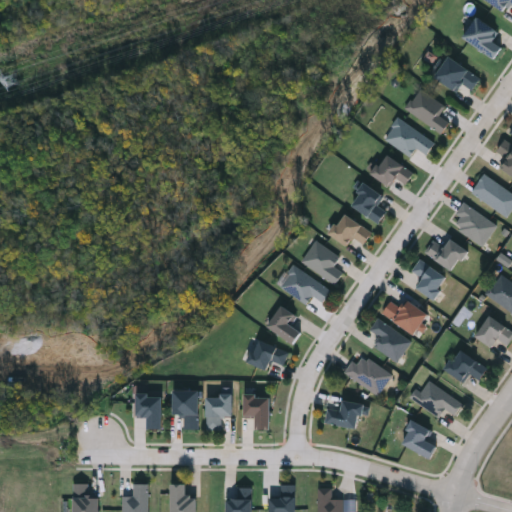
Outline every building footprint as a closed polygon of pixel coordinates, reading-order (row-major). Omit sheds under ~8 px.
[(511,2),(510,1),(503,10),(488,0),(511,0),(511,2)] [(499,30),(491,42),(501,49),(494,58),(462,35),(477,15),(499,30)] [(479,75),(470,88),(461,82),(456,90),(434,76),(447,55),(479,75)] [(443,104),(436,114),(447,121),(439,132),(404,107),(418,86),(443,104)] [(425,153),(415,145),(408,155),(383,136),(399,116),(433,142),(425,153)] [(504,157),(494,151),(502,138),(511,143),(511,174),(498,166),(504,157)] [(371,172),(385,152),(412,170),(404,182),(396,176),(390,185),(371,172)] [(511,203),(504,215),(470,190),(483,172),(511,193),(511,203)] [(376,201),(383,213),(370,221),(355,198),(359,196),(355,189),(368,180),(380,199),(376,201)] [(494,228),(477,245),(449,217),(466,200),(494,228)] [(371,230),(362,243),(352,236),(346,245),(328,232),(343,210),(371,230)] [(435,238),(439,244),(453,235),(466,254),(444,269),(427,244),(435,238)] [(339,256),(333,265),(342,272),(333,284),(300,259),(315,238),(339,256)] [(421,276),(410,268),(419,256),(447,277),(432,298),(414,285),(421,276)] [(279,284),(294,263),(329,289),(321,301),(311,293),(304,303),(279,284)] [(511,312),(484,291),(500,272),(511,281),(511,312)] [(381,311),(390,298),(401,306),(406,298),(427,312),(412,333),(381,311)] [(300,329),(294,341),(267,327),(279,303),(296,311),(289,324),(300,329)] [(475,334),(490,314),(511,330),(511,334),(506,343),(496,336),(490,345),(475,334)] [(372,342),(377,335),(368,328),(378,315),(409,341),(394,360),(372,342)] [(270,359),(266,368),(242,358),(252,335),(287,350),(281,364),(270,359)] [(470,372),(462,381),(444,367),(460,347),(487,368),(478,379),(470,372)] [(344,372),(358,351),(390,373),(377,394),(344,372)] [(444,408),(437,417),(414,399),(430,379),(461,403),(453,414),(444,408)] [(198,428),(184,427),(184,414),(173,414),(173,390),(198,390),(198,428)] [(135,415),(136,392),(162,393),(161,428),(147,428),(147,415),(135,415)] [(244,416),(244,393),(270,393),(270,428),(254,428),(254,416),(244,416)] [(206,395),(231,395),(231,414),(220,414),(220,428),(206,428),(206,395)] [(358,427),(324,421),(326,406),(340,408),(341,399),(362,402),(358,427)] [(400,440),(412,419),(433,431),(426,442),(435,448),(430,457),(400,440)] [(97,511),(72,511),(72,482),(88,482),(88,494),(97,494),(97,511)] [(146,511),(121,511),(121,494),(132,494),(132,482),(146,482),(146,511)] [(195,511),(170,511),(170,482),(185,482),(185,493),(195,493),(195,511)] [(294,484),(294,511),(269,511),(269,494),(280,494),(280,484),(294,484)] [(342,497),(342,511),(317,511),(317,486),(331,486),(331,497),(342,497)] [(251,487),(251,511),(226,511),(226,487),(251,487)]
